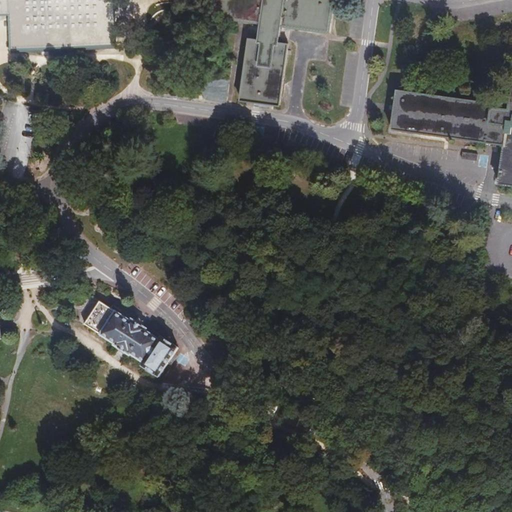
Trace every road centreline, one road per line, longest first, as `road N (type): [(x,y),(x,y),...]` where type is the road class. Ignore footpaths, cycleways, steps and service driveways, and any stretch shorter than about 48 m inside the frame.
road 1 (unclassified): [(107,268),(191,341),(219,385),(354,455),(382,488),(382,511)]
road 2 (unclassified): [(347,143),(291,122),(125,105),(98,116),(66,147),(54,197)]
road 3 (unclassified): [(511,202),(477,196),(347,143)]
road 4 (unclassified): [(373,0),(352,125)]
